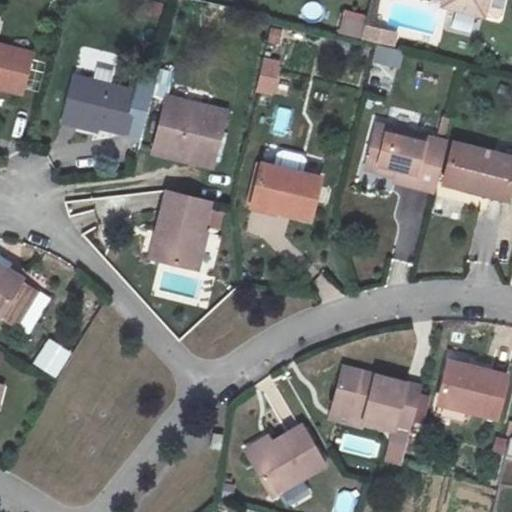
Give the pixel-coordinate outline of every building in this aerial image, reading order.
[(450,0),(449,5),(484,13),(487,0),(450,0)] [(346,12),(342,29),(364,35),(367,23),(368,18),(346,12)] [(396,30),(367,23),(364,35),(379,38),(393,42),(396,30)] [(0,92),(22,98),(33,49),(0,40),(0,92)] [(376,46),(373,64),(399,69),(403,51),(376,46)] [(273,96),(281,60),(262,56),(255,92),(273,96)] [(127,135),(139,88),(78,72),(65,124),(98,133),(100,128),(127,135)] [(140,146),(188,158),(190,151),(216,158),(228,108),(155,90),(140,146)] [(379,120),(368,163),(400,171),(399,179),(436,188),(448,139),(379,120)] [(510,204),(511,195),(511,153),(458,139),(448,180),(478,187),(475,195),(510,204)] [(214,165),(216,158),(190,151),(188,158),(214,165)] [(313,215),(323,176),(265,161),(255,200),(313,215)] [(366,171),(399,179),(400,171),(368,163),(366,171)] [(214,201),(171,191),(156,258),(197,269),(214,201)] [(0,316),(4,319),(26,278),(0,263),(0,316)] [(32,364),(56,379),(73,353),(49,337),(32,364)] [(343,364),(334,399),(366,407),(363,415),(362,419),(394,427),(396,419),(413,423),(422,383),(343,364)] [(447,364),(436,406),(494,421),(504,379),(447,364)] [(366,407),(334,399),(332,407),(363,415),(366,407)] [(303,425),(274,443),(252,456),(276,495),(328,463),(303,425)] [(219,447),(220,433),(207,431),(205,445),(219,447)] [(252,456),(274,443),(270,436),(249,449),(252,456)] [(337,511),(352,511),(355,492),(339,491),(337,511)]
